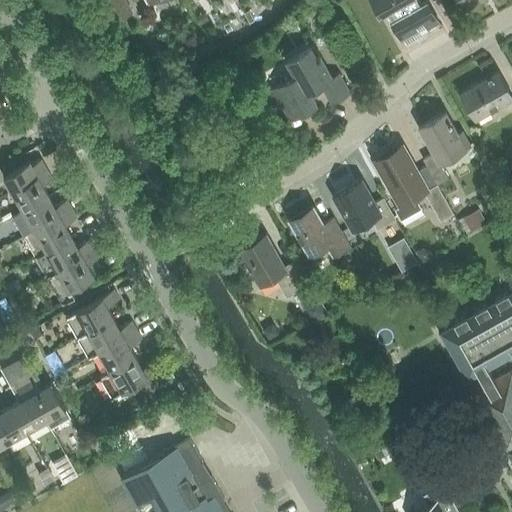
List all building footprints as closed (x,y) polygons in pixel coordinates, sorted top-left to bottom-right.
[(100,0),(113,22),(134,10),(127,0),(100,0)] [(404,44),(440,23),(426,0),(371,0),(380,16),(386,12),(404,44)] [(459,0),(465,9),(480,0),(459,0)] [(249,10),(244,13),(249,23),(254,20),(249,10)] [(204,12),(197,16),(201,24),(209,20),(204,12)] [(295,77),(271,90),(288,120),(317,104),(310,91),(321,85),(331,103),(350,92),(340,73),(332,77),(314,45),(286,61),(295,77)] [(335,47),(333,51),(335,55),(340,55),(342,51),(339,47),(335,47)] [(511,97),(511,95),(498,71),(461,92),(475,118),(511,97)] [(446,111),(419,126),(434,153),(423,159),(438,184),(449,177),(440,163),(467,148),(446,111)] [(375,162),(400,205),(395,208),(401,219),(422,207),(414,194),(426,187),(403,146),(375,162)] [(22,210),(47,195),(41,185),(51,179),(40,159),(24,169),(22,165),(3,176),(22,210)] [(315,172),(308,177),(319,194),(326,189),(315,172)] [(333,194),(352,229),(372,217),(379,228),(396,218),(384,197),(375,202),(361,178),(333,194)] [(438,185),(426,192),(442,220),(454,213),(438,185)] [(71,208),(66,198),(53,206),(47,195),(22,210),(12,216),(24,236),(71,208)] [(314,205),(289,219),(310,255),(327,245),(333,256),(351,246),(334,217),(324,223),(314,205)] [(71,208),(24,236),(35,255),(45,249),(71,235),(65,224),(77,217),(71,208)] [(478,210),(459,219),(466,232),(484,222),(478,210)] [(511,230),(499,237),(511,260),(511,230)] [(266,232),(238,248),(259,285),(275,276),(287,297),(311,283),(297,258),(285,265),(266,232)] [(45,249),(57,269),(94,248),(89,238),(77,245),(71,235),(45,249)] [(87,263),(99,256),(94,248),(57,269),(47,275),(63,303),(75,295),(71,288),(94,275),(87,263)] [(422,248),(416,252),(422,262),(432,256),(428,250),(422,248)] [(412,253),(397,261),(402,270),(417,262),(412,253)] [(17,278),(7,284),(12,294),(23,288),(17,278)] [(67,316),(78,337),(114,316),(108,305),(120,298),(115,289),(67,316)] [(463,320),(441,332),(452,353),(468,382),(480,376),(486,386),(471,395),(503,453),(505,452),(511,465),(511,372),(496,381),(490,371),(490,370),(504,363),(511,359),(511,358),(511,293),(506,297),(498,301),(484,308),(469,316),(463,320)] [(25,296),(16,300),(20,308),(29,303),(25,296)] [(5,297),(0,300),(0,310),(7,324),(17,318),(5,297)] [(316,301),(306,307),(313,320),(323,314),(316,301)] [(114,316),(78,337),(90,356),(100,350),(138,328),(133,319),(120,327),(114,316)] [(37,326),(30,330),(35,339),(42,335),(37,326)] [(112,370),(137,356),(131,345),(143,338),(138,328),(100,350),(112,370)] [(18,376),(33,367),(20,346),(5,354),(18,376)] [(112,370),(101,376),(113,396),(139,381),(145,392),(165,381),(153,360),(143,366),(137,356),(112,370)] [(59,364),(52,368),(56,376),(63,372),(59,364)] [(25,382),(47,418),(52,427),(71,416),(52,382),(41,389),(34,376),(25,382)] [(25,382),(16,387),(23,398),(12,404),(27,430),(47,418),(25,382)] [(361,391),(348,399),(355,410),(368,402),(361,391)] [(27,430),(12,404),(2,410),(0,407),(0,427),(8,441),(27,430)] [(87,418),(75,425),(86,444),(97,438),(87,418)] [(121,476),(141,511),(232,511),(190,437),(121,476)] [(70,440),(53,447),(62,471),(79,464),(70,440)] [(386,444),(375,451),(379,458),(390,452),(386,444)] [(48,467),(39,472),(45,484),(55,478),(48,467)] [(74,467),(60,476),(64,483),(78,475),(74,467)] [(456,511),(459,510),(443,483),(423,494),(428,505),(415,511),(456,511)] [(9,491),(0,495),(0,499),(4,508),(15,502),(9,491)]
